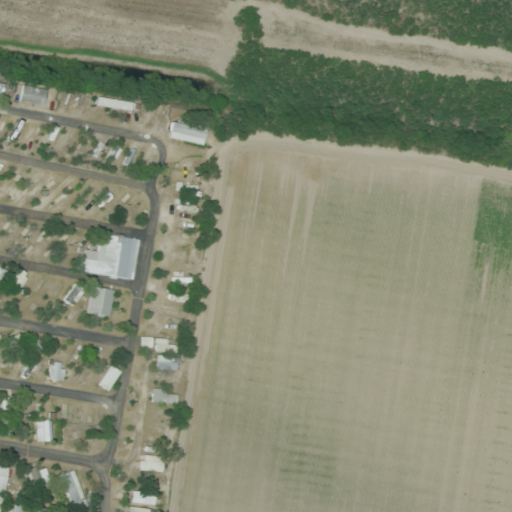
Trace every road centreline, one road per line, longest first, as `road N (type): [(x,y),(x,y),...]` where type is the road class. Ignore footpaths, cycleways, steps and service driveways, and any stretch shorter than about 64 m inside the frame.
road 1 (residential): [(101,511),(162,140)]
road 2 (residential): [(162,140),(0,108)]
road 3 (residential): [(154,186),(0,156)]
road 4 (residential): [(0,205),(146,234)]
road 5 (residential): [(0,255),(137,283)]
road 6 (residential): [(128,338),(0,318)]
